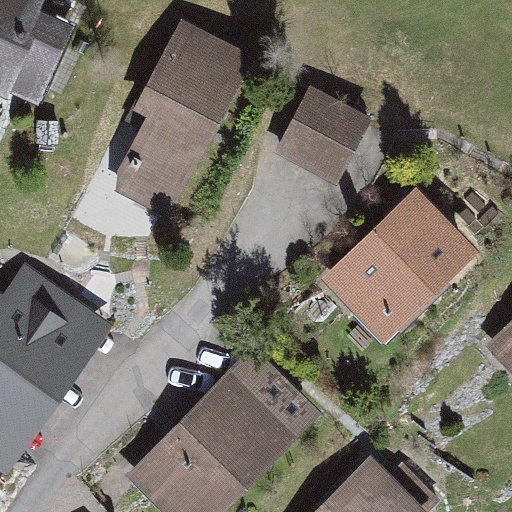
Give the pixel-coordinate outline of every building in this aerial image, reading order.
[(85,15),(47,0),(0,0),(0,86),(48,106),(85,15)] [(267,65),(188,27),(120,165),(198,204),(267,65)] [(381,128),(316,97),(287,159),(351,190),(381,128)] [(426,196),(333,284),(398,352),(490,264),(426,196)] [(0,454),(34,476),(123,334),(27,274),(11,301),(0,294),(0,454)] [(511,341),(502,351),(511,361),(511,341)] [(257,355),(138,484),(169,511),(243,511),(328,420),(257,355)] [(435,511),(384,460),(330,511),(435,511)]
